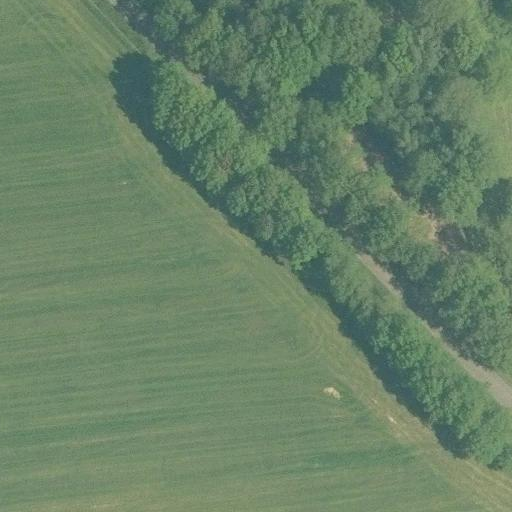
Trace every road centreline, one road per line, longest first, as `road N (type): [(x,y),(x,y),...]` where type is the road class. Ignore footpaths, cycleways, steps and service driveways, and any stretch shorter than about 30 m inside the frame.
road 1 (unclassified): [(511,406),(119,0)]
road 2 (track): [(403,296),(443,272),(460,256),(461,243),(357,133)]
